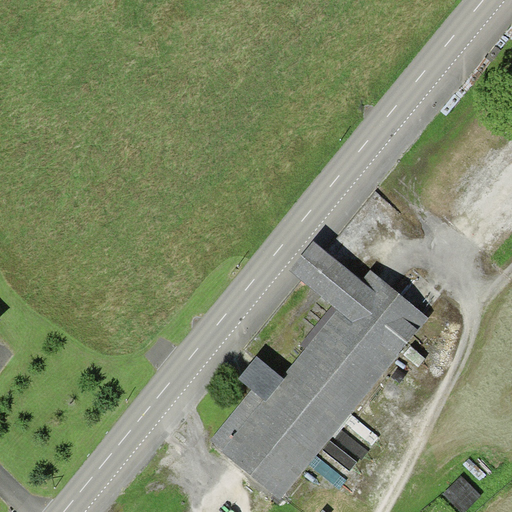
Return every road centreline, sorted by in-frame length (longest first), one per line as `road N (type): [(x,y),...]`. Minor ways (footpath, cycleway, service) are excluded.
road 1 (secondary): [(62,511),(486,0)]
road 2 (track): [(383,511),(480,299),(511,267)]
